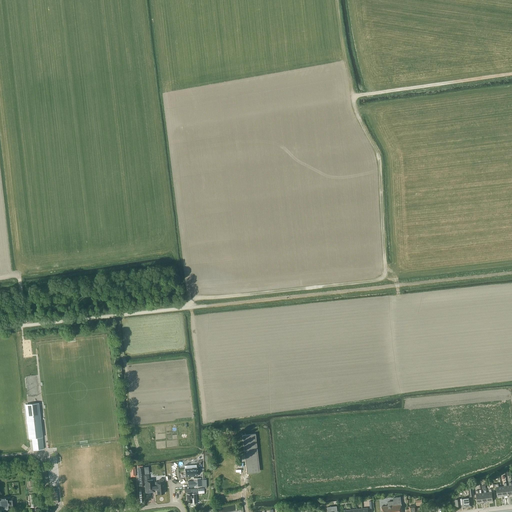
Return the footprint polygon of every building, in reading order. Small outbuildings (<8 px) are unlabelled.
[(33,450),(43,449),(42,437),(38,404),(28,405),(29,413),(26,413),(29,435),(31,435),(32,439),(33,450)] [(246,455),(247,465),(254,465),(255,472),(258,471),(257,464),(254,435),(243,437),(244,455),(246,455)] [(51,462),(56,462),(56,465),(62,465),(62,455),(50,456),(51,462)] [(185,469),(185,477),(197,476),(197,468),(185,469)] [(157,494),(164,493),(163,487),(164,487),(163,479),(162,478),(159,479),(159,480),(159,482),(156,482),(156,486),(154,486),(154,480),(149,480),(148,474),(144,475),(144,480),(144,481),(144,485),(145,492),(155,491),(154,490),(156,490),(157,494)] [(194,487),(202,486),(201,478),(193,479),(194,487)] [(187,494),(186,494),(186,497),(187,497),(187,503),(192,502),(192,503),(196,503),(195,494),(197,494),(197,491),(204,490),(204,487),(206,487),(206,480),(205,480),(202,480),(202,487),(197,488),(190,488),(190,489),(190,493),(190,494),(189,494),(187,494)] [(51,504),(55,503),(56,503),(58,503),(56,491),(51,491),(49,491),(50,496),(51,504)] [(9,507),(14,507),(13,499),(10,499),(10,498),(8,498),(0,498),(0,509),(9,509),(9,507)] [(462,507),(471,506),(470,501),(470,498),(461,499),(455,499),(456,506),(461,506),(461,504),(462,504),(462,507)] [(402,511),(401,504),(401,502),(387,504),(388,506),(381,507),(381,511),(402,511)]
